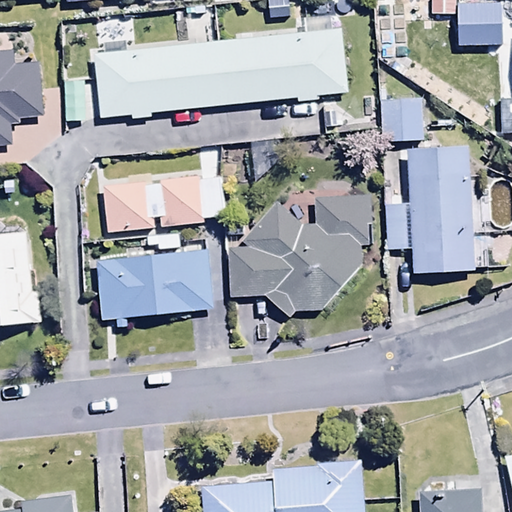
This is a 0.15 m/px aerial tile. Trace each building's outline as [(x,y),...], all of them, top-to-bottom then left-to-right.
[(0,0),(0,12),(152,0),(0,0)] [(218,0),(188,0),(189,10),(219,8),(218,0)] [(459,0),(461,19),(495,17),(493,0),(459,0)] [(345,76),(338,12),(93,36),(100,100),(345,76)] [(13,56),(0,56),(0,152),(11,152),(10,127),(19,126),(19,122),(43,121),(40,66),(14,67),(13,56)] [(417,80),(380,81),(381,123),(418,122),(417,80)] [(88,86),(62,88),(65,134),(91,122),(88,86)] [(511,100),(499,101),(500,135),(511,134),(511,100)] [(469,151),(408,152),(409,208),(384,209),(385,250),(411,250),(412,276),(471,274),(469,151)] [(199,183),(198,181),(103,191),(108,238),(154,233),(153,223),(160,222),(161,232),(203,228),(203,222),(224,220),(220,181),(199,183)] [(323,313),(362,270),(361,250),(370,249),(372,200),(313,202),(314,228),(300,229),(275,206),(241,245),(245,250),(228,251),(231,302),(265,299),(288,323),(296,316),(323,313)] [(27,238),(0,240),(0,331),(42,327),(39,296),(32,297),(27,238)] [(126,331),(125,321),(210,313),(204,254),(96,265),(102,324),(116,322),(117,332),(126,331)] [(318,472),(271,476),(272,488),(201,494),(202,511),(365,511),(361,464),(318,468),(318,472)] [(481,511),(481,493),(420,496),(420,511),(481,511)] [(70,511),(70,503),(21,508),(21,511),(70,511)]
